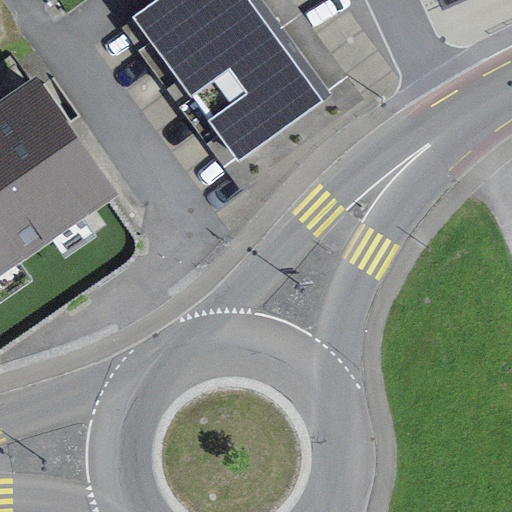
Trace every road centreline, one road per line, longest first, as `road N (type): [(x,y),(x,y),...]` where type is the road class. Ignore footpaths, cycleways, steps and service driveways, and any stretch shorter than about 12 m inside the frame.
road 1 (primary): [(408,157),(321,212),(221,340)]
road 2 (primary): [(346,399),(359,299),(408,157)]
road 3 (primary): [(151,387),(93,393),(0,419)]
road 4 (primary): [(0,501),(146,511)]
road 5 (primary): [(346,399),(294,349),(221,340)]
road 6 (residential): [(462,122),(405,0)]
road 7 (primary): [(151,387),(130,449),(148,511)]
